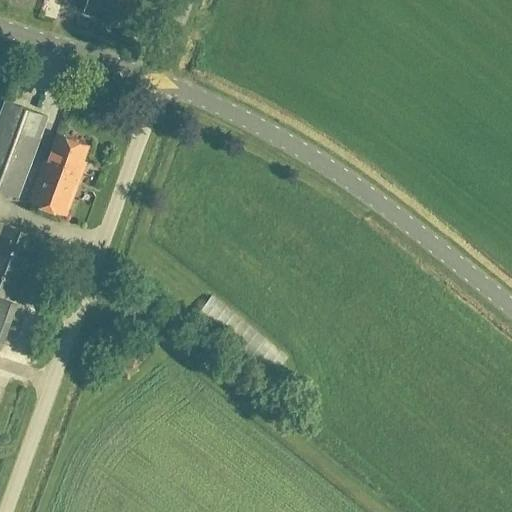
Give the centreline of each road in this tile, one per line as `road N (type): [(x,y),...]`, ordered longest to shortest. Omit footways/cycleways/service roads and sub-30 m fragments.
road 1 (unclassified): [(0,511),(157,81)]
road 2 (tertiary): [(511,307),(379,197),(296,145),(157,81)]
road 3 (tertiary): [(157,81),(0,31)]
